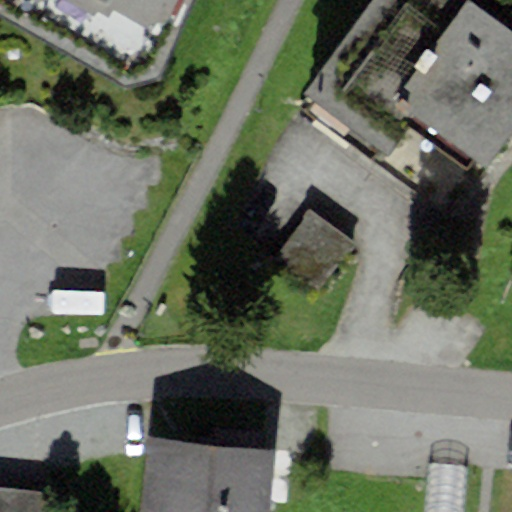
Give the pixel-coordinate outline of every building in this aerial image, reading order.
[(0,0),(131,71),(170,0),(0,0)] [(466,4),(460,0),(444,0),(443,2),(441,0),(373,0),(303,95),(313,102),(306,111),(452,219),(511,136),(511,32),(469,0),(466,4)] [(319,291),(355,246),(313,212),(276,256),(319,291)] [(265,511),(271,450),(147,439),(139,511),(265,511)] [(42,511),(45,490),(0,485),(0,511),(42,511)]
